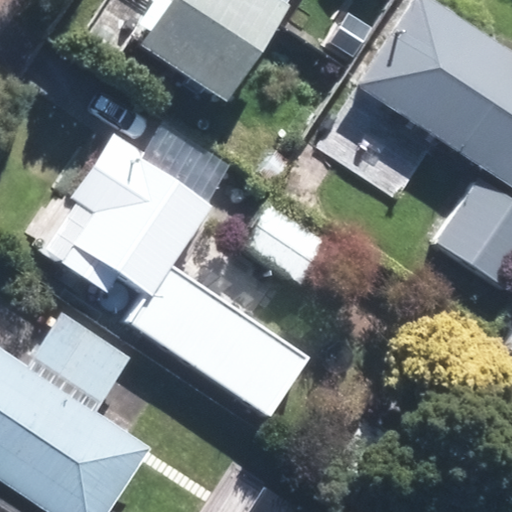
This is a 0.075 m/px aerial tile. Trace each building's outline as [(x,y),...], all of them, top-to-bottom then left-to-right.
[(203,108),(275,0),(152,0),(118,51),(203,108)] [(511,64),(415,0),(403,0),(343,90),(511,203),(511,64)] [(142,307),(207,211),(107,145),(66,205),(84,217),(61,252),(142,307)] [(511,276),(511,211),(472,183),(428,245),(499,295),(511,276)] [(295,291),(321,249),(257,209),(231,251),(295,291)] [(0,495),(26,511),(99,511),(138,453),(84,419),(121,362),(50,316),(13,374),(0,365),(0,495)] [(216,511),(258,452),(193,408),(150,470),(212,511),(216,511)]
